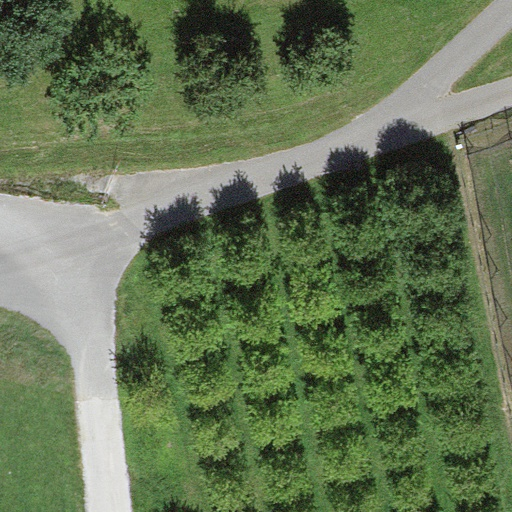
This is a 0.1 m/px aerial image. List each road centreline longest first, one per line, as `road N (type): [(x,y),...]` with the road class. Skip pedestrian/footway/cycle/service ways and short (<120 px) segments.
road 1 (unclassified): [(392,132),(0,266)]
road 2 (track): [(98,236),(98,511)]
road 3 (unclassified): [(392,132),(426,80),(511,1)]
road 4 (track): [(0,195),(118,188),(172,213)]
road 5 (unclassified): [(511,92),(392,132)]
